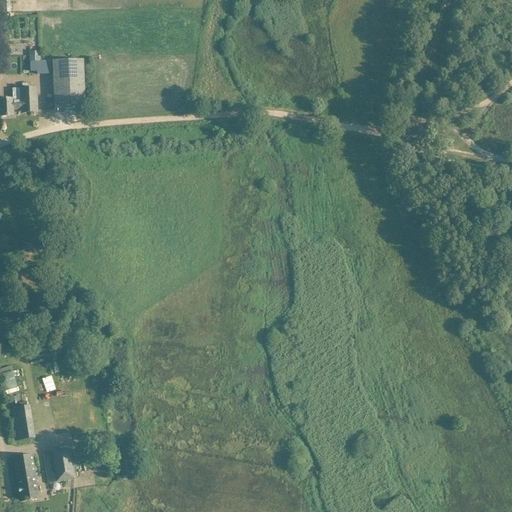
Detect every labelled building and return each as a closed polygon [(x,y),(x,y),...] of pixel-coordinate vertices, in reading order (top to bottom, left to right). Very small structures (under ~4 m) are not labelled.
[(30,71),(37,71),(37,75),(50,74),(49,61),(39,62),(39,55),(29,56),(30,71)] [(83,60),(53,61),(55,110),(85,109),(83,60)] [(22,110),(22,111),(37,111),(36,88),(18,89),(18,99),(0,99),(0,110),(0,117),(14,117),(14,111),(22,110)] [(7,394),(20,391),(16,371),(3,373),(7,394)] [(11,408),(16,440),(36,437),(31,405),(11,408)] [(127,447),(121,448),(125,472),(131,471),(127,447)] [(49,484),(76,480),(71,449),(44,453),(49,484)] [(14,458),(21,503),(39,499),(32,455),(14,458)]
